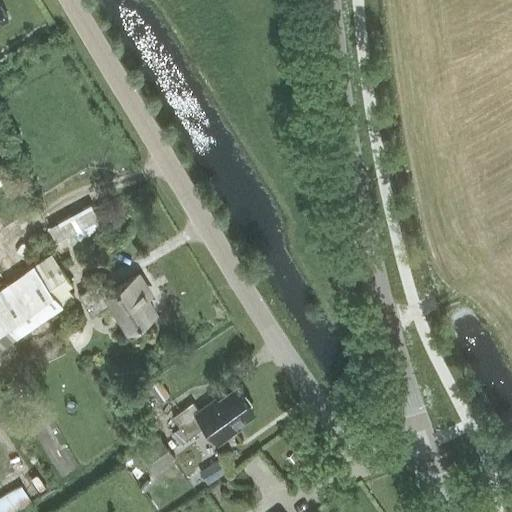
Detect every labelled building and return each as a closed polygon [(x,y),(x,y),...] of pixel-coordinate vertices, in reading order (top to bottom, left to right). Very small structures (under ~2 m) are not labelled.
[(49,227),(58,242),(66,238),(70,246),(100,229),(95,221),(99,219),(90,204),(49,227)] [(17,336),(74,297),(64,282),(68,279),(50,252),(0,286),(0,366),(25,349),(17,336)] [(128,329),(155,312),(142,290),(146,287),(139,275),(109,293),(101,281),(79,295),(92,317),(113,304),(128,329)] [(169,394),(157,378),(148,385),(159,401),(169,394)] [(171,416),(179,427),(172,433),(182,447),(191,441),(188,437),(204,426),(212,437),(234,421),(236,423),(252,411),(236,389),(217,402),(215,399),(199,411),(192,401),(171,416)] [(175,458),(162,439),(142,453),(155,472),(175,458)] [(205,468),(213,480),(226,470),(218,459),(205,468)] [(23,488),(0,501),(0,511),(16,511),(31,504),(23,488)]
